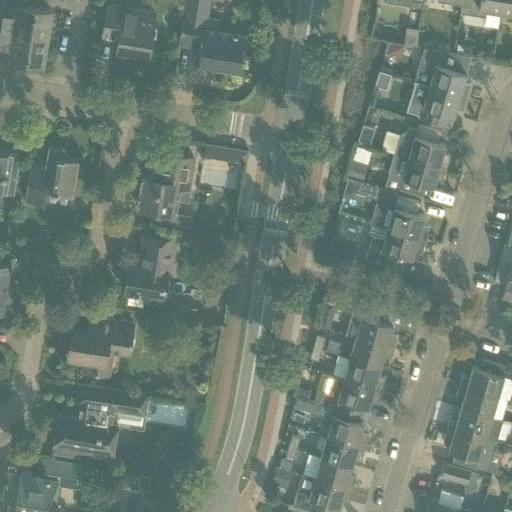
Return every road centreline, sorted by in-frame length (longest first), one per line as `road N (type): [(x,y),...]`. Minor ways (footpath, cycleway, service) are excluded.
road 1 (tertiary): [(217,507),(237,458),(289,132)]
road 2 (unclassified): [(0,427),(26,404),(34,313),(57,279),(89,257),(107,224),(121,109)]
road 3 (residential): [(446,324),(511,99)]
road 4 (residential): [(382,511),(446,324)]
road 5 (residential): [(289,132),(121,109)]
road 6 (tertiary): [(289,132),(311,0)]
